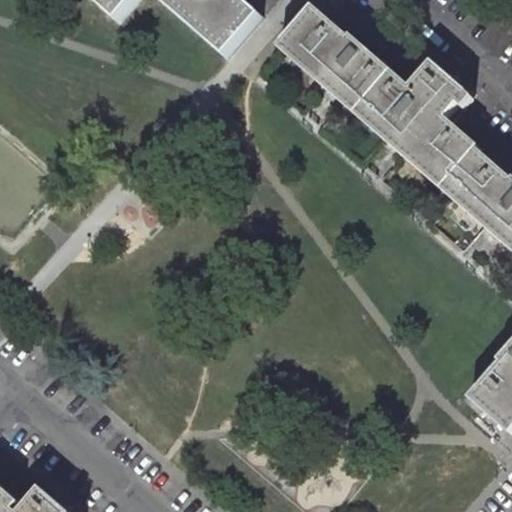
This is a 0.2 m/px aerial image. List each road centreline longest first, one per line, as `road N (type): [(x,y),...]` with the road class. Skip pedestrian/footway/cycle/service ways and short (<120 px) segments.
road 1 (residential): [(18,390),(159,511)]
road 2 (residential): [(414,0),(511,88)]
